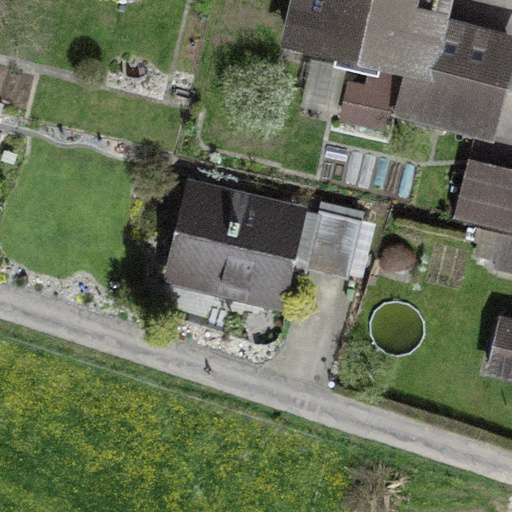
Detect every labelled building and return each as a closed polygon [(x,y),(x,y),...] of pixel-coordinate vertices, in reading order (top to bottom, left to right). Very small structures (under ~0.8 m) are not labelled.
[(511,0),(284,0),(267,80),(372,103),(366,127),(482,153),(505,50),(436,35),(443,0),(462,0),(511,11),(511,0)] [(511,182),(467,170),(456,214),(511,228),(511,182)] [(297,219),(191,190),(163,294),(269,323),(297,219)] [(362,227),(320,217),(308,264),(350,274),(362,227)] [(511,240),(504,238),(496,269),(511,273),(511,240)] [(511,322),(493,318),(481,372),(511,379),(511,322)]
